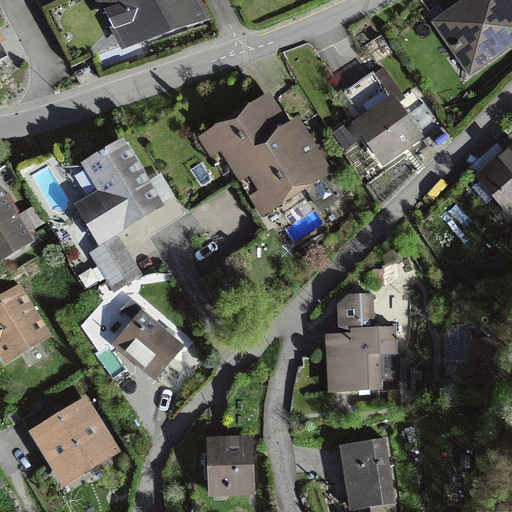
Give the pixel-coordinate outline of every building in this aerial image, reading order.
[(69,0),(36,0),(43,14),(69,0)] [(83,26),(69,0),(43,14),(57,40),(83,26)] [(96,0),(90,3),(117,63),(202,26),(189,0),(96,0)] [(470,82),(511,52),(511,8),(506,0),(480,0),(435,31),(470,82)] [(83,26),(57,40),(70,66),(96,53),(83,26)] [(257,234),(335,183),(298,127),(287,134),(267,105),(200,148),(257,234)] [(381,176),(421,148),(392,107),(352,136),(381,176)] [(158,207),(118,142),(77,168),(95,197),(70,212),(93,248),(158,207)] [(509,226),(511,223),(511,157),(476,189),(509,226)] [(1,194),(0,194),(0,255),(31,238),(1,194)] [(119,241),(93,255),(107,278),(131,263),(119,241)] [(264,244),(224,266),(237,288),(276,266),(264,244)] [(139,276),(131,263),(107,278),(115,290),(139,276)] [(20,292),(0,305),(0,362),(6,371),(52,340),(20,292)] [(317,340),(323,406),(390,400),(389,384),(403,383),(399,335),(375,337),(372,303),(335,306),(337,338),(317,340)] [(158,392),(186,357),(140,321),(112,357),(158,392)] [(495,341),(472,341),(473,377),(496,376),(495,341)] [(86,405),(27,442),(63,498),(121,461),(86,405)] [(254,504),(251,448),(205,450),(208,506),(254,504)] [(385,448),(339,454),(347,511),(385,511),(394,511),(385,448)]
